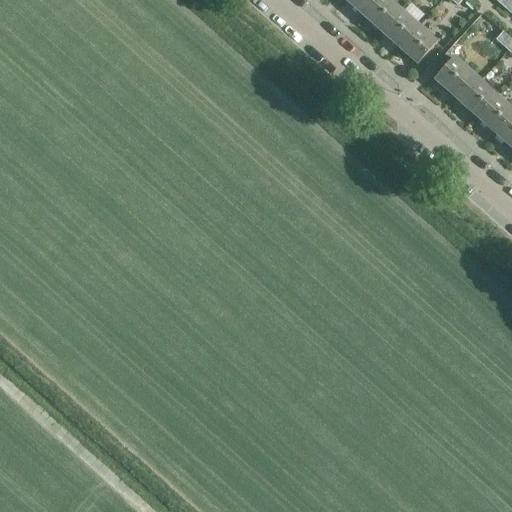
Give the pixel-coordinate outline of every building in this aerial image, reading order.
[(365,18),(380,0),(348,0),(347,2),(365,18)] [(402,12),(388,0),(380,0),(365,18),(380,31),(382,34),(402,12)] [(511,2),(509,0),(502,0),(499,4),(511,14),(511,12),(511,2)] [(400,50),(420,28),(402,12),(382,34),(399,48),(400,50)] [(418,66),(437,44),(420,28),(400,50),(418,66)] [(511,40),(503,33),(496,41),(508,52),(511,46),(511,40)] [(479,83),(453,60),(434,81),(452,97),(462,85),(471,93),(479,83)] [(478,121),(497,100),(479,83),(471,93),(462,85),(452,97),(478,121)] [(496,137),(511,118),(511,112),(497,100),(478,121),(496,137)] [(511,151),(511,118),(496,137),(511,151)]
